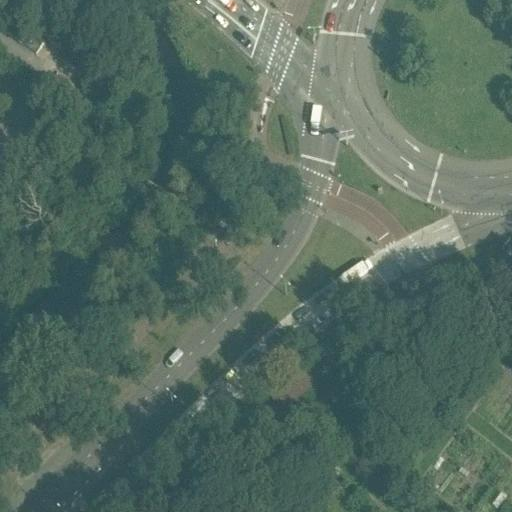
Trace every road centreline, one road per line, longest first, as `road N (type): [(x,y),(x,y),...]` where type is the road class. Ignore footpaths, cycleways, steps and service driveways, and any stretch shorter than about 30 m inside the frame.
road 1 (secondary): [(331,96),(310,193),(281,254),(32,511)]
road 2 (secondary): [(109,511),(254,361),(376,271),(508,196)]
road 3 (primary): [(331,96),(411,177),(460,193),(508,196)]
road 4 (primary): [(229,0),(327,84)]
